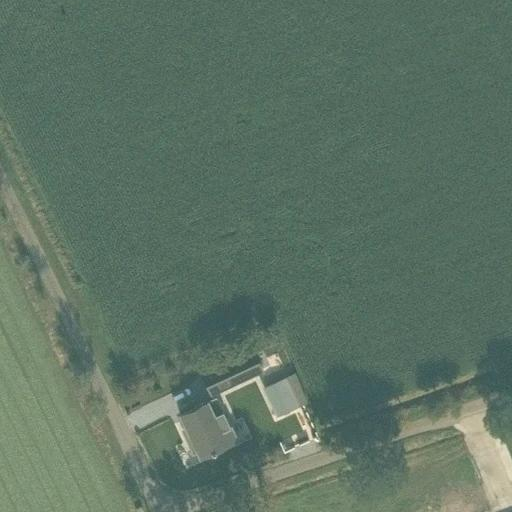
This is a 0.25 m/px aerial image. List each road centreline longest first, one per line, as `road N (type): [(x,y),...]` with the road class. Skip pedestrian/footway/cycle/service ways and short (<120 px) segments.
road 1 (unclassified): [(161,511),(264,466),(511,382)]
road 2 (unclassified): [(161,511),(0,180)]
